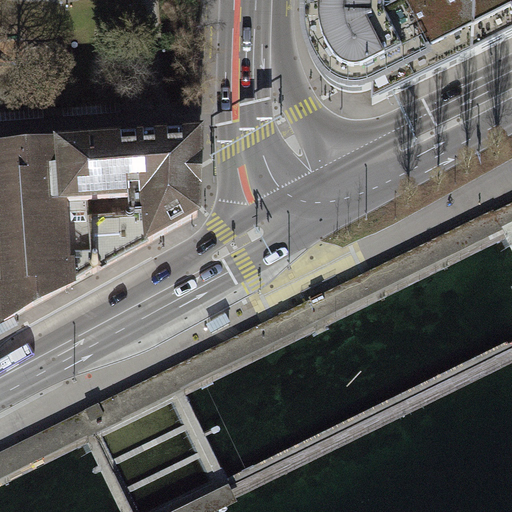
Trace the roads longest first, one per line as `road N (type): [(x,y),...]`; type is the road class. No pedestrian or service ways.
road 1 (primary): [(0,388),(328,206)]
road 2 (primary): [(328,206),(274,126),(259,0)]
road 3 (primary): [(328,206),(511,100)]
